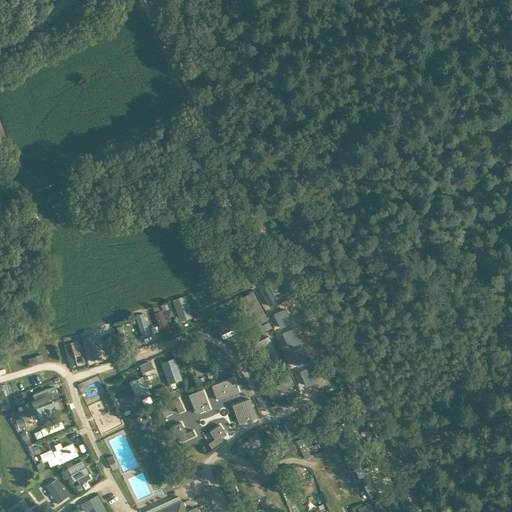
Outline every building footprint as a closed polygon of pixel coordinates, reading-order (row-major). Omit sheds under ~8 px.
[(64,187),(47,194),(58,221),(71,216),(68,211),(74,208),(64,187)] [(181,321),(194,316),(185,294),(173,299),(181,321)] [(259,302),(248,308),(258,325),(268,319),(259,302)] [(161,334),(170,331),(163,309),(154,312),(161,334)] [(153,323),(152,318),(139,319),(141,335),(148,334),(147,324),(153,323)] [(101,336),(103,344),(118,340),(115,331),(101,336)] [(93,360),(101,357),(93,333),(85,336),(93,360)] [(71,343),(65,345),(70,365),(77,363),(75,354),(80,353),(78,345),(72,347),(71,343)] [(196,375),(210,371),(204,352),(190,356),(196,375)] [(175,357),(161,362),(169,383),(182,378),(175,357)] [(307,363),(296,369),(308,396),(335,384),(330,373),(315,380),(307,363)] [(289,372),(271,380),(276,392),(294,384),(289,372)] [(136,397),(143,394),(144,396),(150,393),(144,375),(130,381),(136,397)] [(54,400),(52,395),(58,392),(55,385),(31,394),(36,407),(54,400)] [(162,387),(155,390),(158,396),(165,394),(162,387)] [(203,388),(189,394),(191,399),(194,398),(199,412),(205,410),(199,396),(205,394),(203,388)] [(119,393),(123,408),(131,406),(132,411),(136,410),(131,390),(119,393)] [(272,403),(280,401),(278,393),(270,395),(272,403)] [(205,409),(210,407),(206,394),(201,396),(205,409)] [(37,411),(41,417),(58,406),(54,400),(37,411)] [(180,413),(185,410),(181,400),(175,403),(180,413)] [(16,419),(20,428),(27,425),(23,416),(16,419)] [(37,438),(65,427),(62,421),(34,432),(37,438)] [(221,423),(202,435),(211,448),(224,439),(222,437),(227,433),(221,423)] [(256,431),(236,446),(245,459),(265,444),(256,431)] [(284,443),(288,455),(300,451),(302,456),(322,449),(318,438),(307,442),(305,437),(284,443)] [(49,459),(50,465),(79,457),(75,443),(54,449),(56,457),(49,459)] [(53,450),(41,452),(42,460),(54,458),(53,450)] [(163,453),(149,460),(158,477),(172,470),(163,453)] [(113,469),(118,466),(113,455),(107,458),(113,469)] [(78,479),(79,482),(91,476),(83,460),(65,469),(71,482),(78,479)] [(68,495),(56,478),(45,485),(57,502),(68,495)] [(96,511),(106,511),(108,511),(98,493),(89,498),(96,511)] [(147,510),(147,511),(153,511),(181,500),(179,496),(147,510)] [(390,511),(388,505),(383,507),(380,499),(374,502),(378,511),(390,511)] [(80,503),(83,511),(92,511),(94,511),(90,500),(80,503)] [(200,511),(198,506),(187,510),(183,501),(154,511),(200,511)] [(373,511),(370,502),(358,508),(360,511),(373,511)] [(8,511),(25,511),(20,503),(8,511)]
